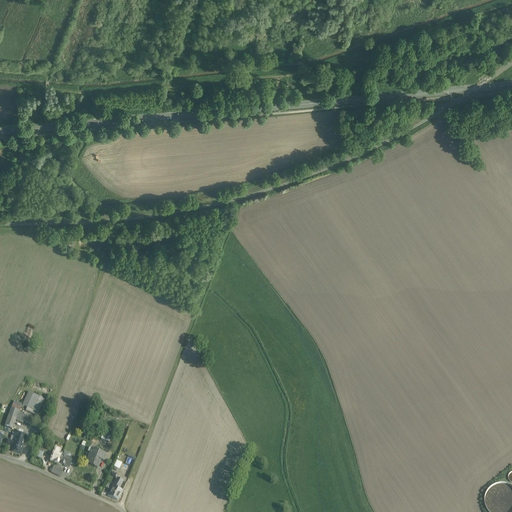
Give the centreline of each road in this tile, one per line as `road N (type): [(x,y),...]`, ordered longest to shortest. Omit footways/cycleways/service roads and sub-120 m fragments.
road 1 (track): [(511,3),(302,74),(89,96),(47,88)]
road 2 (track): [(119,506),(237,198)]
road 3 (primary): [(307,104),(0,131)]
road 4 (primary): [(511,85),(307,104)]
road 5 (track): [(49,396),(106,258)]
road 6 (unclassified): [(126,511),(0,455)]
